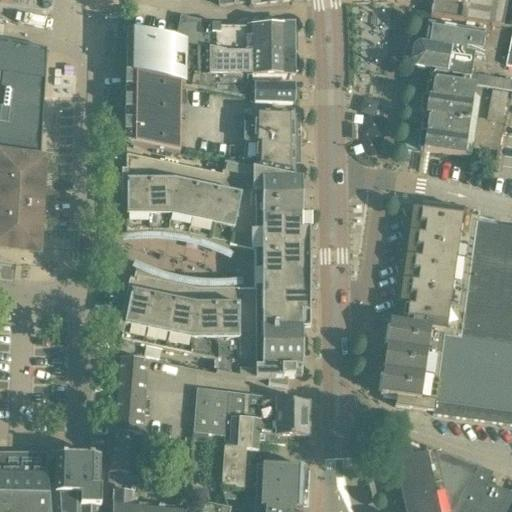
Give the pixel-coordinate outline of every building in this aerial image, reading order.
[(217,0),(218,7),(250,5),(250,9),(294,6),(293,0),(217,0)] [(431,0),(432,2),(429,18),(502,30),(507,0),(431,0)] [(212,25),(179,18),(173,43),(184,45),(209,50),(212,27),(212,25)] [(209,50),(209,55),(226,60),(295,60),(295,25),(261,25),(261,29),(220,29),(220,27),(212,27),(209,50)] [(481,53),(484,35),(428,26),(424,48),(419,48),(413,51),(411,64),(415,69),(431,72),(446,74),(444,82),(511,93),(511,87),(511,82),(470,76),(473,56),(463,55),(464,50),(481,53)] [(173,43),(125,33),(124,59),(125,59),(132,59),(131,76),(130,76),(129,146),(178,155),(179,87),(184,88),(184,45),(173,43)] [(0,246),(35,251),(46,51),(0,42),(0,246)] [(226,60),(209,55),(209,84),(295,84),(295,60),(226,60)] [(468,161),(476,104),(478,89),(430,82),(429,82),(426,84),(424,97),(426,100),(424,100),(421,102),(419,114),(421,117),(424,118),(421,120),(419,133),(421,136),(418,138),(416,150),(419,154),(430,156),(468,161)] [(292,106),(292,88),(254,88),(254,106),(292,106)] [(291,180),(291,153),(297,152),(296,120),(291,120),(291,117),(244,115),(243,144),(247,145),(246,154),(242,154),(240,170),(245,171),(263,174),(291,180)] [(117,337),(121,338),(120,343),(164,352),(215,362),(216,375),(245,381),(255,381),(269,381),(269,385),(268,385),(268,386),(288,389),(288,388),(286,388),(286,379),(294,379),(294,370),(302,370),(301,365),(302,365),(302,331),(309,330),(309,259),(309,216),(301,216),(301,181),(291,180),(263,174),(245,171),(240,170),(223,168),(220,180),(173,169),(125,157),(125,173),(121,173),(121,172),(120,172),(120,199),(121,199),(121,198),(125,198),(125,199),(125,237),(147,236),(167,237),(186,240),(207,245),(228,254),(229,249),(253,254),(253,273),(253,292),(237,292),(237,288),(216,289),(211,289),(197,288),(178,285),(177,285),(157,280),(135,271),(126,313),(122,312),(122,311),(121,311),(116,337),(117,337)] [(380,398),(395,400),(394,409),(432,414),(431,417),(511,428),(511,230),(476,225),(478,215),(422,208),(421,215),(416,214),(415,226),(419,227),(417,239),(413,238),(411,250),(416,250),(414,262),(410,262),(408,274),(412,274),(411,286),(407,286),(405,298),(409,298),(408,310),(403,309),(402,321),(406,322),(405,326),(390,323),(380,398)] [(147,363),(116,360),(111,434),(130,436),(141,437),(147,363)] [(224,438),(228,396),(196,391),(192,435),(193,435),(193,444),(207,444),(207,437),(224,438)] [(275,406),(260,406),(260,400),(228,396),(224,438),(220,490),(222,490),(224,501),(234,502),(234,491),(245,492),(247,453),(258,454),(259,446),(286,448),(286,439),(307,440),(308,404),(275,404),(275,406)] [(130,436),(111,434),(108,473),(127,475),(130,436)] [(403,511),(456,511),(477,469),(398,439),(393,439),(390,443),(389,446),(403,511)] [(141,447),(140,464),(156,465),(157,448),(141,447)] [(0,456),(0,511),(55,511),(55,500),(53,500),(53,495),(47,495),(45,473),(44,473),(44,456),(0,456)] [(98,511),(99,491),(97,491),(98,460),(54,460),(53,495),(53,500),(55,500),(55,511),(98,511)] [(491,475),(477,469),(456,511),(511,511),(511,495),(487,486),(491,474),(491,475)] [(132,498),(132,495),(113,494),(112,511),(135,511),(136,507),(136,498),(132,498)]
